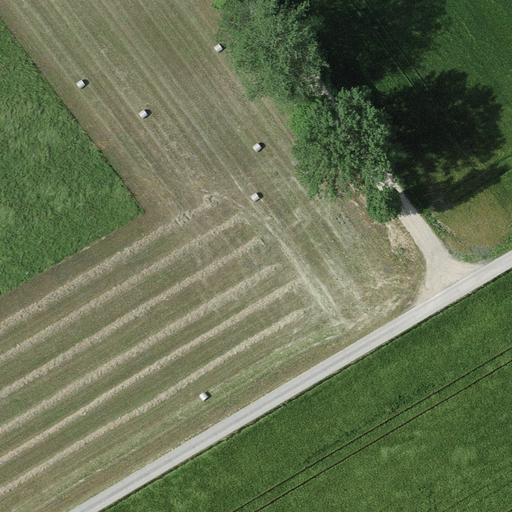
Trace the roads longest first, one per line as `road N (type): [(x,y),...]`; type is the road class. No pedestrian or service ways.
road 1 (unclassified): [(511,257),(81,511)]
road 2 (track): [(463,286),(255,0)]
